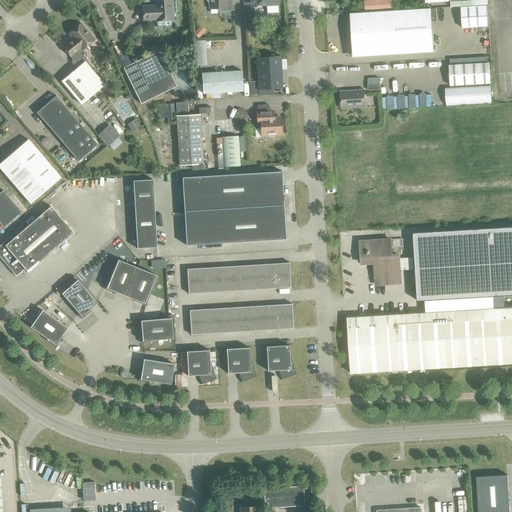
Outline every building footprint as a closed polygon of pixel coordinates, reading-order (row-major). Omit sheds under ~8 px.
[(156,20),(156,21),(172,20),(170,0),(155,0),(155,6),(142,7),(143,20),(156,20)] [(217,10),(218,12),(233,11),(232,0),(205,0),(206,1),(208,3),(209,3),(209,9),(216,8),(217,10)] [(364,0),(365,13),(393,11),(393,4),(384,5),(383,0),(364,0)] [(251,3),(244,3),(246,33),(255,33),(254,5),(251,5),(251,3)] [(487,5),(460,7),(462,28),(488,27),(487,5)] [(428,49),(426,9),(393,11),(365,13),(355,14),(358,54),(428,49)] [(62,47),(70,57),(81,48),(82,50),(94,40),(81,24),(68,34),(73,39),(62,47)] [(196,30),(193,34),(198,38),(202,35),(196,30)] [(81,48),(70,57),(76,68),(61,81),(81,104),(104,85),(85,62),(87,60),(82,50),(81,48)] [(123,68),(140,104),(176,86),(159,50),(123,68)] [(256,58),(258,90),(282,89),(280,56),(256,58)] [(449,65),(450,86),(490,83),(489,63),(449,65)] [(201,73),(202,94),(242,91),(241,71),(201,73)] [(340,92),(341,108),(365,107),(364,90),(340,92)] [(36,113),(78,161),(97,144),(56,96),(36,113)] [(187,114),(187,102),(175,103),(175,115),(187,114)] [(239,108),(234,118),(243,123),(248,113),(239,108)] [(261,136),(267,135),(268,137),(269,138),(273,138),(275,136),(275,135),(281,135),(280,118),(272,119),(270,117),(270,112),(256,112),(257,128),(259,129),(261,129),(261,136)] [(176,116),(179,166),(203,164),(200,114),(176,116)] [(112,127),(99,138),(107,147),(119,136),(112,127)] [(223,167),(239,166),(237,136),(221,137),(223,167)] [(0,163),(0,169),(30,204),(61,178),(28,140),(0,163)] [(181,178),(186,246),(285,239),(281,172),(181,178)] [(132,181),(136,249),(156,248),(152,180),(132,181)] [(0,192),(0,224),(3,227),(21,212),(3,190),(0,192)] [(0,245),(0,258),(14,275),(23,267),(28,273),(73,233),(50,206),(12,239),(11,237),(11,236),(0,245)] [(511,227),(413,233),(417,301),(511,295),(511,227)] [(361,265),(363,265),(363,264),(374,263),(375,285),(400,283),(399,255),(391,256),(390,240),(360,241),(361,257),(360,257),(361,265)] [(120,294),(125,296),(137,268),(118,260),(110,279),(109,278),(104,289),(116,294),(116,293),(115,293),(116,292),(120,294)] [(186,269),(188,294),(289,288),(290,288),(289,262),(288,263),(186,269)] [(137,268),(125,296),(130,298),(135,300),(134,301),(134,300),(133,301),(145,306),(150,294),(149,294),(148,294),(156,275),(137,268)] [(90,311),(89,310),(97,303),(77,280),(61,294),(75,309),(74,310),(73,309),(73,310),(81,319),(91,311),(90,310),(90,311)] [(189,310),(190,335),(292,329),(293,329),(291,304),(290,304),(189,310)] [(511,307),(347,318),(350,373),(511,363),(511,307)] [(45,340),(55,347),(62,337),(62,336),(62,337),(61,336),(67,328),(42,310),(30,327),(47,339),(46,340),(45,339),(45,340)] [(152,341),(173,339),(171,318),(140,321),(141,331),(140,331),(140,330),(139,331),(141,343),(153,342),(153,341),(152,341)] [(296,374),(290,357),(289,357),(289,345),(266,347),(267,371),(278,370),(281,379),(296,374)] [(256,377),(250,360),(249,360),(249,348),(226,349),(227,373),(238,373),(241,382),(256,377)] [(216,379),(210,362),(209,362),(209,350),(186,352),(187,376),(198,375),(201,384),(216,379)] [(150,381),(170,384),(173,364),(143,359),(141,369),(140,368),(138,381),(150,383),(150,382),(150,381)] [(476,477),(478,511),(509,511),(507,475),(476,477)] [(263,488),(264,508),(304,505),(303,486),(263,488)]
